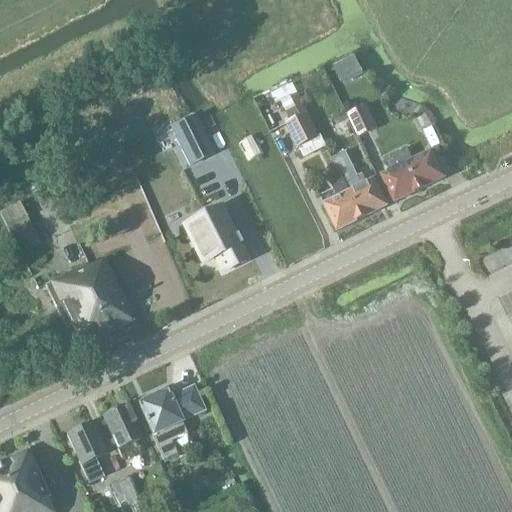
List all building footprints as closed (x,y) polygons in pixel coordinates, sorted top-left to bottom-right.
[(353,56),(332,69),(341,82),(361,70),(353,56)] [(348,115),(358,137),(377,129),(366,107),(348,115)] [(320,138),(307,114),(291,123),(285,125),(298,150),(299,149),(312,142),(320,138)] [(213,155),(194,118),(171,129),(190,167),(213,155)] [(363,220),(389,207),(375,180),(362,186),(354,170),(360,168),(351,150),(332,160),(343,181),(363,220)] [(420,192),(446,179),(433,152),(411,163),(405,150),(400,152),(420,192)] [(395,204),(420,192),(400,152),(385,159),(391,172),(381,177),(395,204)] [(337,233),(363,220),(343,181),(339,173),(328,179),(334,190),(320,198),(337,233)] [(234,237),(219,208),(185,225),(204,264),(217,258),(224,273),(246,262),(239,246),(241,245),(236,236),(234,237)] [(47,284),(78,348),(133,323),(104,262),(89,269),(88,265),(47,284)] [(186,435),(181,423),(205,412),(193,387),(170,397),(167,392),(163,394),(162,391),(152,395),(153,399),(138,405),(163,460),(177,454),(171,442),(186,435)] [(139,442),(132,426),(135,425),(126,405),(102,417),(123,459),(138,452),(135,444),(139,442)] [(66,436),(89,486),(104,479),(96,462),(106,457),(91,425),(87,427),(85,424),(77,428),(78,431),(66,436)] [(51,511),(46,500),(49,499),(28,451),(0,463),(0,511),(51,511)] [(138,496),(131,477),(119,482),(127,501),(132,511),(137,511),(143,509),(138,496)] [(117,506),(127,501),(119,482),(109,486),(117,506)]
